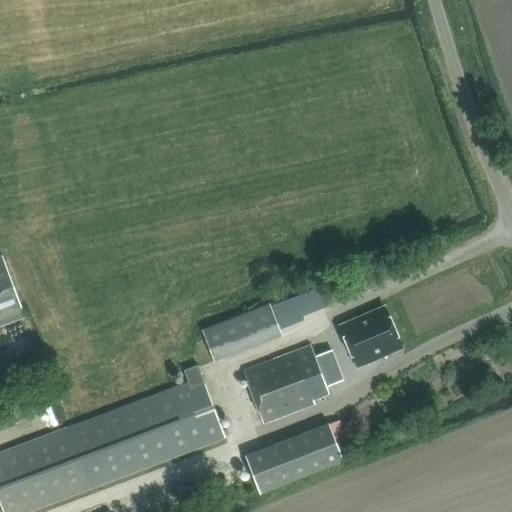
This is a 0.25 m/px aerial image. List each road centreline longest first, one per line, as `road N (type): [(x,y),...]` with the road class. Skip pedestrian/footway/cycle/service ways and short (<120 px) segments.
road 1 (unclassified): [(511,214),(435,0)]
road 2 (track): [(251,443),(65,511)]
